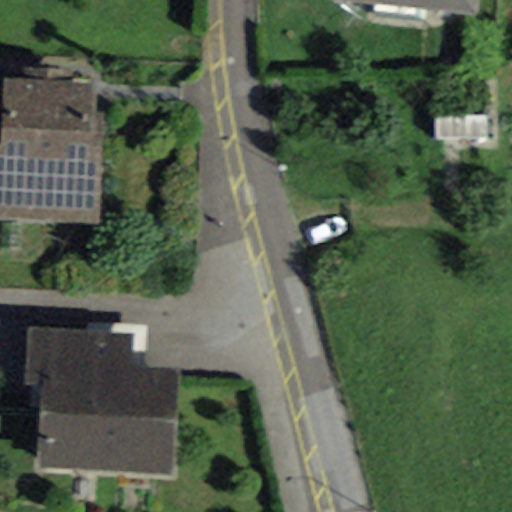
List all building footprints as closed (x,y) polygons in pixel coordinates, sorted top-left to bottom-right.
[(333,0),(478,17),(479,0),(333,0)] [(0,219),(98,223),(102,118),(92,118),(94,87),(3,84),(2,118),(0,118),(0,219)] [(486,118),(434,118),(434,142),(486,142),(486,118)] [(0,318),(0,368),(27,369),(28,327),(28,319),(0,318)] [(43,387),(38,469),(171,477),(177,377),(133,375),(135,333),(28,327),(27,369),(25,386),(43,387)]
